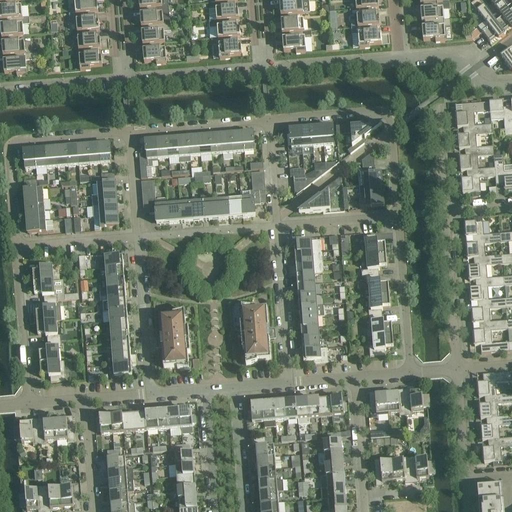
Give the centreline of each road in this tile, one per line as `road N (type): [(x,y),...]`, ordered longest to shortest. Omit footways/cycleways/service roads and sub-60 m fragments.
road 1 (residential): [(15,247),(9,145),(128,131)]
road 2 (residential): [(268,120),(384,112),(398,216)]
road 3 (residential): [(289,383),(276,225)]
road 4 (residential): [(457,370),(446,212)]
road 5 (residential): [(150,394),(136,237)]
road 6 (residential): [(398,216),(410,373)]
road 7 (residential): [(28,403),(15,247)]
road 8 (residential): [(128,131),(268,120)]
road 9 (residential): [(365,511),(354,378)]
road 10 (unclassified): [(273,70),(399,60)]
road 11 (residential): [(243,511),(232,387)]
road 12 (residential): [(206,389),(215,511)]
road 13 (residential): [(276,225),(398,216)]
road 14 (unclassified): [(399,60),(451,59),(487,87),(511,86)]
road 15 (residential): [(136,237),(15,247)]
road 16 (unclassified): [(133,82),(253,71)]
